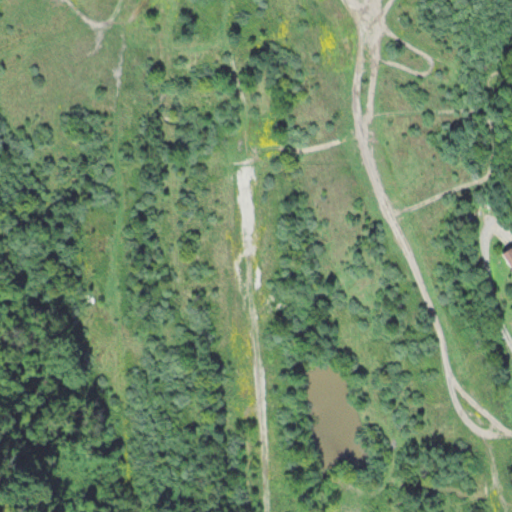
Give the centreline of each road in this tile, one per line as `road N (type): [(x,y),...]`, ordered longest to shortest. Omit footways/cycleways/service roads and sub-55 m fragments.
road 1 (track): [(323,0),(352,44),(357,131),(443,335),(454,395),(496,450),(502,511)]
road 2 (residential): [(511,332),(495,294),(486,234),(503,229),(511,236)]
